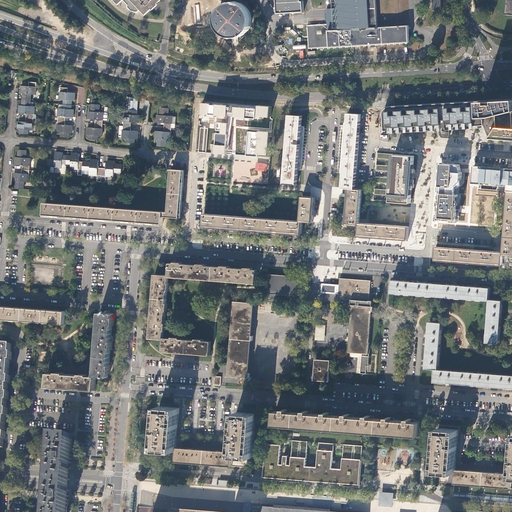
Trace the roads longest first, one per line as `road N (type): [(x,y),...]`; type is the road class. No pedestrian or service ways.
road 1 (trunk): [(104,68),(295,96),(494,87)]
road 2 (unclassified): [(511,417),(125,386)]
road 3 (residential): [(10,140),(191,158),(188,252)]
road 4 (trunk): [(455,68),(222,78)]
road 5 (trunk): [(222,78),(143,66),(0,16)]
road 6 (trunk): [(222,78),(154,60),(66,0)]
road 7 (residential): [(322,262),(334,112)]
road 8 (residential): [(368,143),(511,155)]
road 9 (tertiary): [(322,262),(188,252)]
road 10 (residential): [(136,248),(4,238)]
